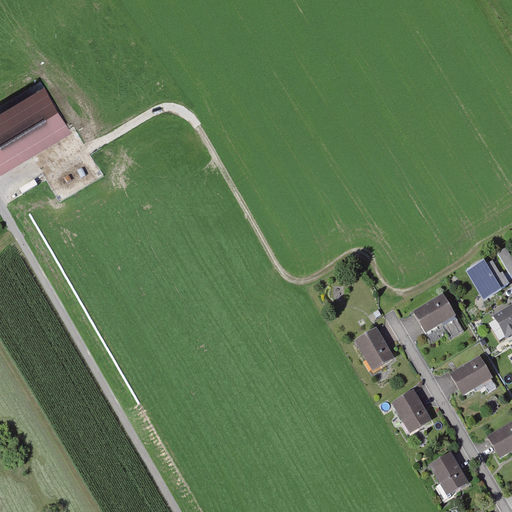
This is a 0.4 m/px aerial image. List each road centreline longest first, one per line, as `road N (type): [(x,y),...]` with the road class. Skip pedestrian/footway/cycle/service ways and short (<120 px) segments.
road 1 (track): [(177,511),(0,202)]
road 2 (residential): [(507,511),(390,315)]
